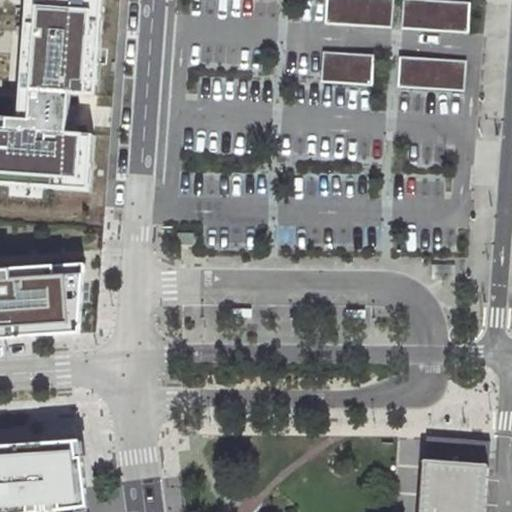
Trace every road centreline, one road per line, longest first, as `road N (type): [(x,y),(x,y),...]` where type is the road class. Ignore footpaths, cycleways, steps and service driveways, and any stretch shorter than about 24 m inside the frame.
road 1 (residential): [(494,355),(173,354),(129,363)]
road 2 (residential): [(511,106),(494,355)]
road 3 (residential): [(129,363),(142,174)]
road 4 (residential): [(153,0),(142,174)]
road 5 (residential): [(145,511),(129,363)]
road 6 (residential): [(129,363),(0,372)]
